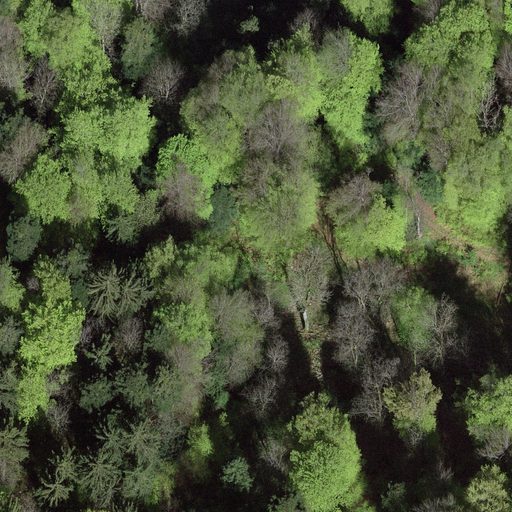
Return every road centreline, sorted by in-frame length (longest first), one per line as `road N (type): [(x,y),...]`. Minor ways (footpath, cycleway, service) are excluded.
road 1 (track): [(511,262),(470,251),(403,193),(358,182),(325,205),(322,224),(337,259),(382,293),(454,286)]
road 2 (track): [(382,293),(143,283),(0,316)]
